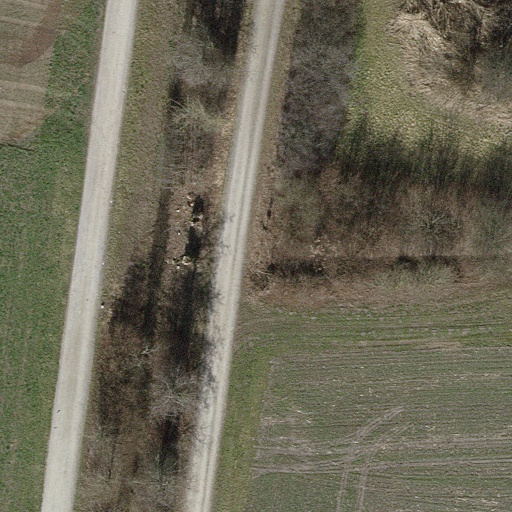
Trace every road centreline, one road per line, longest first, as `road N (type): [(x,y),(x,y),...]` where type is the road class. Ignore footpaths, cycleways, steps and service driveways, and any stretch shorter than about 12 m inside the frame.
road 1 (track): [(194,511),(270,0)]
road 2 (track): [(54,511),(125,0)]
